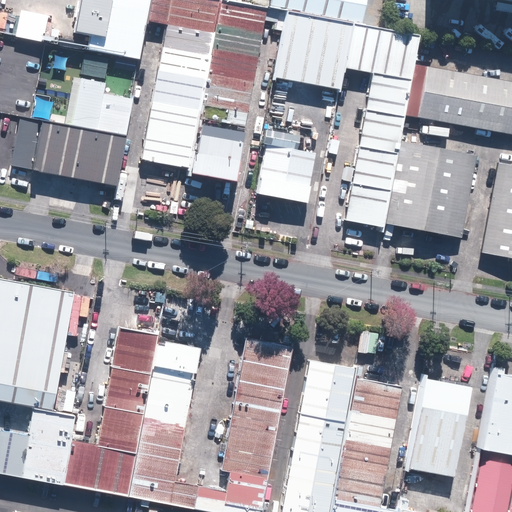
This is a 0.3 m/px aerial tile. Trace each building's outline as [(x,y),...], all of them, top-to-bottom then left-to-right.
[(145,20),(148,0),(78,0),(72,32),(87,35),(84,49),(138,59),(145,20)] [(191,169),(222,1),(218,0),(172,0),(168,26),(143,160),(191,169)] [(166,25),(170,0),(150,0),(146,22),(166,25)] [(269,0),(268,9),(286,12),(359,25),(363,0),(269,0)] [(511,5),(487,0),(473,0),(467,31),(511,40),(511,5)] [(268,11),(224,2),(192,171),(191,177),(237,185),(268,11)] [(416,40),(358,28),(285,14),(272,81),(338,94),(341,76),(342,76),(343,72),(370,77),(407,84),(410,67),(416,40)] [(82,56),(79,74),(105,79),(108,61),(82,56)] [(511,82),(420,66),(416,82),(410,116),(511,134),(511,82)] [(65,126),(121,136),(128,99),(103,95),(105,84),(74,78),(65,126)] [(398,118),(404,85),(367,78),(340,225),(377,231),(378,227),(393,144),(398,118)] [(125,138),(17,118),(7,170),(115,190),(125,138)] [(475,156),(396,141),(381,224),(459,238),(475,156)] [(311,158),(263,150),(254,199),(301,208),(311,158)] [(511,169),(493,166),(476,256),(511,262),(511,169)] [(0,404),(50,414),(73,294),(0,280),(0,404)] [(125,499),(154,342),(113,334),(92,446),(69,442),(61,487),(125,499)] [(194,511),(256,511),(286,349),(241,341),(213,494),(174,487),(200,350),(154,342),(125,499),(136,501),(194,511)] [(328,511),(354,373),(303,363),(275,511),(328,511)] [(503,368),(491,366),(476,447),(480,448),(511,453),(511,374),(502,373),(503,368)] [(468,386),(421,377),(403,470),(405,470),(405,467),(451,475),(468,386)] [(397,386),(353,378),(328,511),(374,511),(375,507),(397,386)] [(16,479),(61,487),(69,442),(73,422),(28,414),(24,436),(16,479)] [(0,475),(16,479),(24,436),(0,431),(0,475)] [(511,511),(511,453),(480,448),(467,511),(511,511)]
